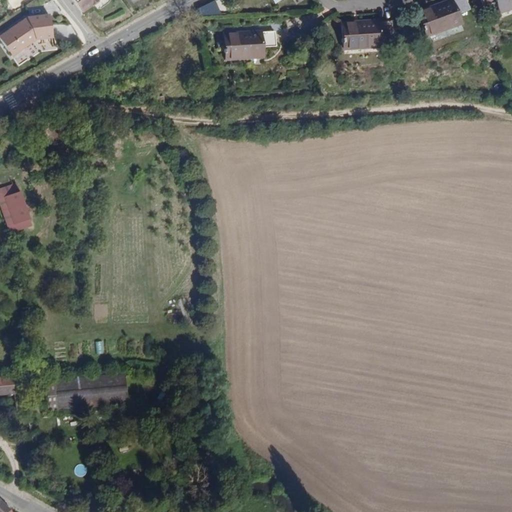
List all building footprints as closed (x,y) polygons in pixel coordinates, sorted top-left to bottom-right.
[(69,0),(80,14),(99,0),(69,0)] [(250,0),(228,0),(234,9),(250,0)] [(468,5),(466,0),(437,0),(417,8),(425,30),(444,23),(445,24),(460,19),(457,9),(468,5)] [(476,0),(478,4),(488,0),(490,0),(494,9),(510,3),(509,0),(476,0)] [(222,15),(214,1),(196,11),(197,17),(199,17),(212,16),(222,15)] [(49,39),(46,13),(22,16),(0,31),(0,45),(10,59),(36,40),(49,39)] [(394,31),(392,18),(380,19),(380,18),(343,21),(345,44),(366,42),(366,44),(382,43),(381,32),(394,31)] [(274,49),(274,36),(261,36),(260,35),(223,36),(224,58),(244,57),(244,60),(261,59),(260,50),(274,49)] [(30,226),(21,198),(15,183),(0,188),(0,205),(10,233),(22,229),(30,226)] [(46,380),(49,410),(127,403),(124,373),(46,380)] [(0,393),(12,393),(14,410),(27,408),(23,383),(22,377),(0,379),(0,393)] [(39,493),(42,494),(38,475),(32,476),(34,491),(39,493)] [(0,511),(6,511),(10,509),(0,500),(0,511)]
